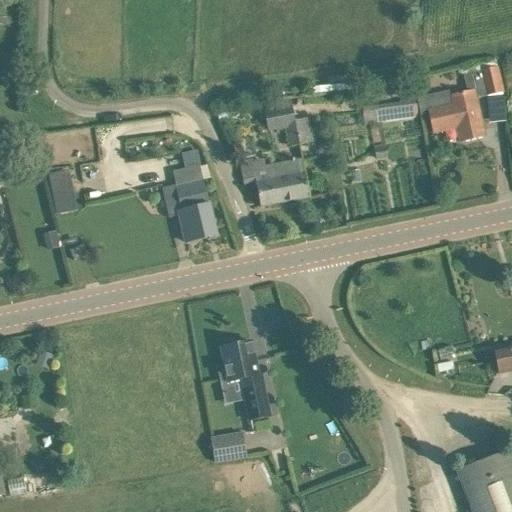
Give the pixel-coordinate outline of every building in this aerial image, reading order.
[(453,105),(427,111),(433,133),(457,127),(461,143),(485,137),(476,99),(504,93),(498,66),(490,68),(489,61),(462,67),(467,92),(451,96),(453,105)] [(263,111),(267,132),(295,126),(292,105),(263,111)] [(313,143),(308,120),(295,122),(296,126),(300,146),(313,143)] [(388,158),(386,148),(385,141),(374,143),(375,150),(376,160),(388,158)] [(200,166),(201,166),(198,151),(182,154),(185,169),(200,165),(200,166)] [(256,182),(260,207),(309,197),(302,160),(264,167),(263,163),(252,165),(252,161),(240,163),(244,185),(256,182)] [(47,175),(50,191),(68,188),(65,173),(55,174),(47,175)] [(203,179),(178,184),(163,187),(169,218),(180,216),(186,242),(216,235),(209,205),(208,205),(206,198),(207,198),(203,179)] [(78,247),(77,237),(62,242),(64,251),(69,250),(70,251),(78,247)] [(70,251),(74,260),(87,255),(83,245),(78,247),(70,251)] [(234,345),(233,341),(224,343),(225,347),(221,347),(225,365),(218,367),(221,381),(228,379),(229,381),(229,382),(241,380),(250,423),(266,420),(269,419),(269,416),(260,374),(258,375),(251,341),(234,345)] [(511,345),(494,349),(499,374),(511,371),(511,345)] [(38,362),(51,365),(54,354),(41,351),(38,362)] [(36,393),(23,395),(24,408),(37,406),(36,393)] [(216,462),(248,457),(244,434),(212,439),(216,462)] [(457,473),(471,511),(511,511),(511,453),(511,452),(511,451),(457,473)]
